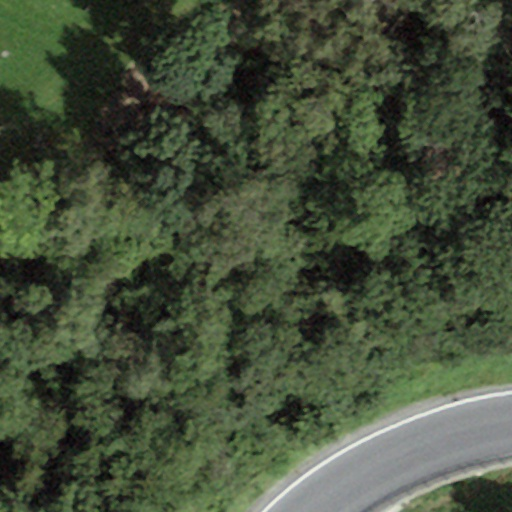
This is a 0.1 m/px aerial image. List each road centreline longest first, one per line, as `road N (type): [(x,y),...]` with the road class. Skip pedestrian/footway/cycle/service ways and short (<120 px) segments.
road 1 (track): [(179,0),(150,11),(13,119),(0,121)]
road 2 (tertiary): [(316,511),(449,442),(511,427)]
